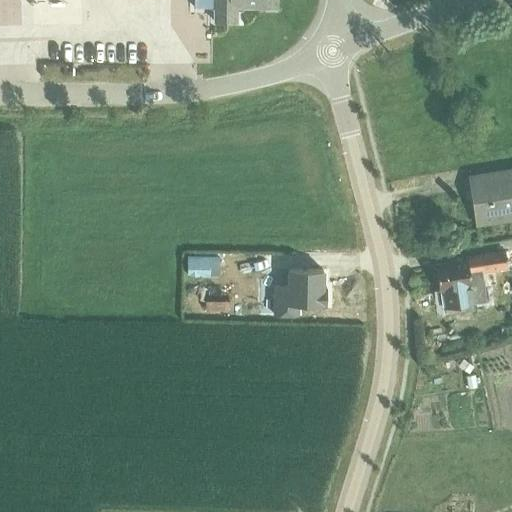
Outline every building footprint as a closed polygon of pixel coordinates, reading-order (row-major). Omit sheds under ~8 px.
[(193,0),(193,3),(214,4),(214,22),(236,22),(236,7),(266,7),(266,0),(193,0)] [(511,169),(468,176),(476,224),(511,218),(511,169)] [(434,274),(430,274),(432,287),(435,287),(435,290),(440,289),(442,308),(486,301),(482,270),(505,267),(504,260),(508,259),(507,250),(464,256),(464,259),(432,263),(434,274)] [(250,255),(224,254),(223,285),(249,285),(249,278),(257,278),(257,265),(249,265),(250,255)] [(217,258),(187,257),(187,273),(217,274),(217,258)] [(281,283),(282,260),(258,258),(257,281),(281,283)] [(288,285),(274,285),(274,316),(295,316),(295,308),(319,308),(319,302),(326,302),(326,287),(321,286),(322,268),(298,268),(290,268),(288,268),(288,285)] [(462,358),(457,365),(467,373),(473,366),(462,358)] [(432,503),(429,511),(444,511),(446,507),(432,503)]
